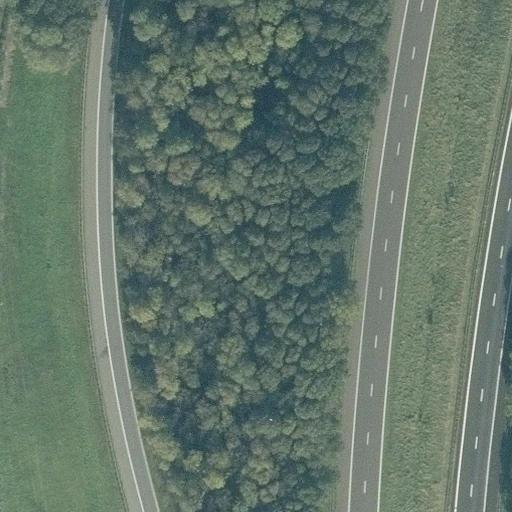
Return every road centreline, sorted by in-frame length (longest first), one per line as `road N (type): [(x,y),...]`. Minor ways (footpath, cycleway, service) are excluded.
road 1 (motorway): [(423,0),(378,275),(357,511)]
road 2 (motorway): [(115,0),(104,115),(107,280),(149,511)]
road 3 (motorway): [(467,511),(511,193)]
